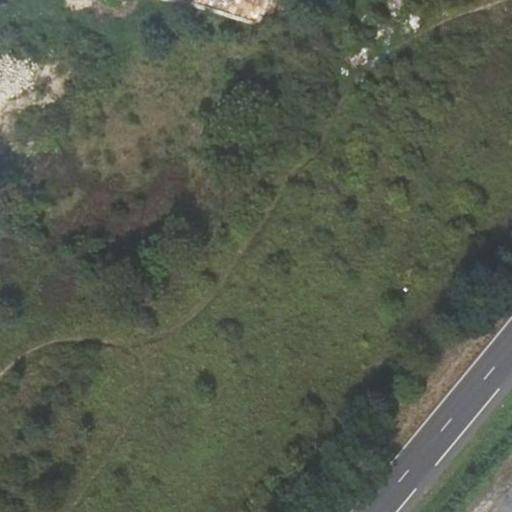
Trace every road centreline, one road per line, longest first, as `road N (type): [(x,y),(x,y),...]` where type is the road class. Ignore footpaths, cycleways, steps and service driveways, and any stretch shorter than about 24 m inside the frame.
road 1 (track): [(480,0),(403,21),(334,87),(181,335)]
road 2 (track): [(228,511),(511,179)]
road 3 (trunk): [(374,511),(511,346)]
road 4 (track): [(0,371),(28,335),(181,335)]
